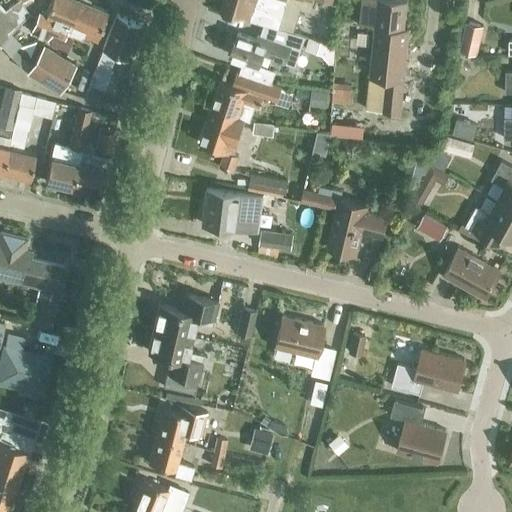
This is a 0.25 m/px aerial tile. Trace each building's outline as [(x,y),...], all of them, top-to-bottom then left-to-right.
[(13,0),(3,7),(0,3),(0,42),(8,32),(7,31),(27,11),(22,3),(25,0),(13,0)] [(67,30),(79,0),(48,0),(43,15),(55,20),(52,28),(64,33),(65,30),(67,30)] [(83,0),(79,0),(67,30),(79,35),(81,30),(95,36),(106,9),(83,0)] [(264,22),(277,26),(285,2),(284,2),(284,0),(222,0),(219,10),(264,22)] [(361,0),(359,22),(375,24),(366,108),(382,110),(382,109),(400,111),(409,27),(404,26),(406,0),(361,0)] [(10,30),(16,36),(34,17),(28,11),(10,30)] [(113,55),(125,60),(139,24),(115,14),(88,83),(103,89),(111,68),(109,67),(113,55)] [(341,42),(344,26),(313,19),(310,35),(341,42)] [(466,20),(460,49),(476,52),(482,24),(466,20)] [(237,31),(229,54),(243,59),(240,69),(272,80),(276,68),(259,62),(262,52),(285,60),(295,63),(301,48),(305,35),(277,26),(263,22),(260,34),(258,33),(256,38),(237,31)] [(25,67),(57,88),(73,62),(41,42),(25,67)] [(212,106),(237,115),(243,100),(259,106),(263,94),(276,98),(275,101),(287,105),(292,91),(280,87),(281,83),(272,80),(240,69),(237,68),(232,83),(220,80),(212,106)] [(358,91),(360,71),(341,68),(338,88),(358,91)] [(0,168),(3,169),(21,91),(22,89),(5,85),(0,83),(0,101),(1,101),(0,104),(0,168)] [(21,91),(3,169),(30,175),(35,152),(22,149),(31,111),(50,115),(54,100),(51,99),(35,94),(21,91)] [(282,118),(283,104),(261,103),(260,117),(282,118)] [(230,136),(237,115),(212,106),(199,142),(224,150),(220,165),(233,171),(239,155),(232,153),(237,138),(230,136)] [(72,186),(81,149),(89,113),(77,110),(69,145),(54,142),(45,180),(72,186)] [(449,131),(470,132),(470,114),(450,114),(449,131)] [(511,115),(504,115),(503,137),(511,137),(511,115)] [(93,147),(108,150),(113,131),(98,128),(93,147)] [(444,148),(469,155),(473,142),(448,135),(444,148)] [(439,146),(431,160),(445,168),(454,154),(439,146)] [(81,149),(72,186),(99,192),(104,169),(103,169),(106,155),(81,149)] [(257,171),(289,173),(289,159),(258,158),(257,171)] [(496,198),(511,206),(511,164),(501,158),(491,177),(504,185),(496,198)] [(431,162),(425,172),(442,182),(448,171),(431,162)] [(248,185),(285,190),(287,178),(250,173),(248,185)] [(303,187),(300,199),(336,208),(326,246),(355,253),(361,230),(383,235),(388,212),(366,206),(367,202),(339,196),(341,190),(320,185),(319,191),(303,187)] [(203,222),(257,229),(262,194),(207,187),(203,222)] [(389,207),(402,210),(405,198),(393,194),(389,207)] [(429,198),(424,212),(448,221),(453,207),(429,198)] [(496,227),(511,235),(511,206),(496,198),(489,212),(476,204),(465,223),(462,222),(458,229),(487,245),(496,227)] [(416,226),(438,239),(445,227),(423,214),(416,226)] [(258,242),(291,246),(293,233),(260,228),(258,242)] [(0,273),(40,283),(31,320),(50,325),(59,288),(64,265),(21,255),(23,249),(26,236),(0,230),(0,231),(0,273)] [(443,273),(485,296),(500,268),(458,245),(443,273)] [(152,326),(191,335),(195,320),(211,324),(217,300),(184,292),(180,308),(158,303),(152,326)] [(236,330),(249,333),(255,309),(242,305),(236,330)] [(311,371),(327,375),(333,348),(318,344),(323,323),(282,313),(274,345),(315,355),(311,371)] [(152,326),(147,349),(170,354),(166,370),(163,385),(194,392),(197,377),(203,353),(188,349),(191,335),(152,326)] [(381,357),(389,331),(369,326),(362,352),(381,357)] [(346,349),(359,352),(364,333),(351,330),(346,349)] [(36,387),(40,389),(48,356),(21,350),(24,336),(7,333),(0,361),(0,379),(20,384),(19,388),(35,392),(36,387)] [(423,380),(457,389),(465,358),(422,347),(417,366),(397,361),(391,384),(420,392),(423,380)] [(263,397),(268,385),(246,376),(241,388),(263,397)] [(473,411),(472,393),(447,394),(448,412),(473,411)] [(396,449),(438,460),(446,429),(421,422),(425,406),(394,398),(390,414),(405,418),(396,449)] [(0,440),(27,449),(37,419),(0,406),(0,440)] [(204,411),(186,406),(184,412),(162,406),(155,433),(181,440),(184,430),(198,434),(204,411)] [(347,415),(334,424),(344,437),(356,427),(347,415)] [(155,433),(147,461),(174,469),(173,472),(189,477),(192,466),(175,461),(181,440),(155,433)] [(213,449),(224,451),(227,438),(216,436),(213,449)] [(0,474),(17,480),(27,449),(0,440),(0,474)] [(220,465),(224,451),(213,449),(209,463),(220,465)] [(0,509),(6,511),(17,480),(0,474),(0,509)] [(142,476),(131,503),(153,511),(177,511),(187,490),(169,483),(167,487),(142,476)] [(232,511),(243,511),(247,500),(237,497),(232,511)] [(153,511),(131,503),(127,511),(153,511)]
